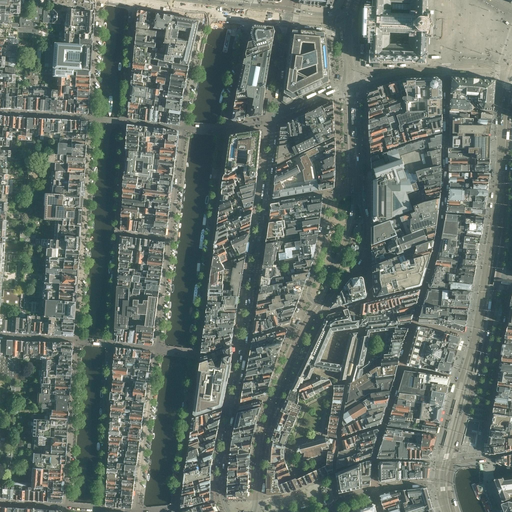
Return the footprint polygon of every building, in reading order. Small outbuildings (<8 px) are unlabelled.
[(415,66),(425,66),(427,66),(427,53),(426,53),(427,37),(432,37),(433,12),(428,12),(428,0),(372,0),(372,11),(367,10),(366,37),(371,37),(371,52),(370,51),(369,64),(382,64),(382,63),(387,63),(409,64),(409,63),(415,64),(415,66)] [(93,7),(94,3),(93,2),(93,3),(89,2),(84,1),(83,1),(82,8),(84,8),(84,10),(93,11),(93,10),(93,9),(94,9),(93,9),(93,8),(94,8),(94,7),(93,7)] [(5,13),(5,11),(4,11),(4,9),(9,9),(9,12),(7,12),(7,13),(16,14),(21,14),(21,12),(21,11),(19,11),(19,8),(21,8),(22,6),(20,6),(0,5),(0,12),(2,13),(5,13)] [(38,29),(39,15),(40,7),(33,7),(33,14),(21,14),(16,14),(16,21),(11,21),(11,20),(7,19),(7,14),(0,13),(0,24),(10,25),(10,27),(13,27),(17,28),(17,27),(38,29)] [(51,23),(52,10),(44,9),(43,15),(43,23),(51,23)] [(92,28),(92,27),(93,11),(84,10),(66,9),(65,26),(64,44),(73,44),(73,38),(91,40),(92,34),(92,31),(92,30),(92,29),(92,28)] [(64,20),(64,14),(60,14),(61,10),(52,10),(51,23),(60,24),(60,20),(64,20)] [(146,24),(148,12),(139,11),(138,22),(146,24)] [(172,31),(174,17),(156,14),(155,25),(154,28),(167,30),(172,31)] [(194,45),(194,43),(195,43),(200,21),(175,17),(174,17),(172,31),(167,30),(167,34),(153,31),(137,28),(137,34),(156,38),(156,42),(162,43),(161,45),(159,45),(159,47),(159,49),(161,49),(160,51),(152,50),(151,51),(151,53),(153,54),(152,59),(154,60),(160,61),(159,65),(157,65),(157,66),(161,67),(168,68),(169,65),(173,66),(173,69),(188,72),(189,68),(190,68),(190,66),(189,66),(194,46),(194,45)] [(150,24),(146,24),(138,22),(137,28),(153,31),(154,28),(155,25),(150,24)] [(272,51),(275,31),(275,29),(274,29),(273,27),(255,25),(253,27),(245,59),(272,51)] [(17,36),(17,31),(20,32),(32,33),(32,40),(38,41),(38,29),(17,27),(17,28),(13,27),(13,30),(10,29),(6,29),(0,28),(0,38),(18,40),(19,40),(19,36),(17,36)] [(329,75),(326,39),(326,38),(325,38),(325,33),(317,32),(315,32),(303,31),(302,31),(293,30),(292,37),(292,38),(289,56),(289,59),(285,86),(285,87),(286,87),(285,93),(285,94),(284,96),(283,97),(283,101),(287,104),(290,102),(292,100),(293,98),(294,99),(300,96),(300,97),(301,96),(323,86),(323,85),(324,85),(323,84),(329,82),(329,77),(329,75)] [(155,43),(156,42),(156,38),(137,34),(136,40),(155,43)] [(17,45),(18,40),(0,38),(0,45),(18,46),(18,45),(17,45)] [(90,62),(90,54),(91,54),(91,52),(90,52),(90,50),(91,50),(91,49),(90,49),(90,47),(91,47),(91,46),(91,45),(91,40),(73,38),(73,44),(64,44),(41,42),(41,46),(37,46),(37,47),(37,55),(36,59),(43,59),(43,64),(42,64),(41,76),(58,77),(66,78),(66,75),(73,76),(73,75),(75,75),(75,76),(89,77),(89,71),(89,70),(90,69),(89,69),(89,67),(90,67),(90,66),(89,66),(89,65),(89,64),(90,64),(90,63),(90,62)] [(156,43),(155,43),(136,40),(136,45),(155,48),(156,43)] [(37,47),(18,46),(0,45),(0,56),(0,57),(1,53),(3,53),(3,57),(4,57),(16,58),(16,54),(37,55),(37,47)] [(152,59),(153,54),(151,53),(147,53),(148,48),(136,46),(135,51),(134,51),(134,54),(135,54),(134,62),(146,64),(150,65),(153,65),(154,60),(152,59)] [(266,84),(267,77),(269,65),(270,60),(272,51),(245,59),(238,88),(238,89),(237,94),(236,99),(247,98),(247,99),(247,105),(247,112),(247,115),(247,117),(247,118),(249,117),(251,117),(262,116),(262,115),(263,109),(264,99),(266,88),(266,85),(266,84)] [(15,67),(15,60),(9,59),(9,61),(4,60),(4,57),(3,57),(0,57),(0,56),(0,67),(2,68),(3,68),(3,65),(8,65),(8,67),(15,67)] [(145,67),(146,64),(134,62),(134,68),(142,70),(152,71),(153,66),(153,65),(150,65),(150,68),(145,67)] [(188,72),(173,69),(169,68),(168,72),(160,70),(161,67),(157,66),(153,66),(152,71),(160,73),(167,74),(187,77),(188,77),(188,76),(187,75),(188,72)] [(1,72),(2,68),(0,67),(0,74),(15,75),(15,74),(14,74),(15,70),(16,70),(16,69),(5,68),(5,72),(1,72)] [(146,76),(147,71),(142,70),(134,68),(134,69),(133,74),(145,76),(146,76)] [(187,77),(167,74),(160,73),(152,71),(152,72),(151,76),(172,80),(186,82),(186,79),(188,79),(188,78),(188,77),(187,77)] [(0,77),(4,78),(4,83),(6,83),(12,83),(14,83),(15,75),(0,74),(0,77)] [(143,81),(143,78),(147,78),(147,82),(151,82),(152,77),(151,77),(146,76),(145,76),(133,74),(132,74),(132,76),(133,76),(132,80),(143,82),(143,81)] [(63,86),(68,87),(73,87),(77,87),(88,88),(88,85),(89,77),(75,76),(73,76),(66,75),(66,78),(58,77),(57,84),(55,84),(55,86),(57,86),(58,86),(63,86)] [(151,77),(152,77),(151,82),(151,83),(184,88),(185,84),(186,85),(187,83),(186,82),(172,80),(151,76),(151,77)] [(494,95),(494,93),(494,92),(495,92),(494,92),(495,89),(495,88),(495,85),(495,86),(495,85),(495,83),(495,82),(495,81),(494,81),(493,80),(493,81),(491,81),(490,81),(490,80),(489,80),(487,80),(486,80),(483,80),(480,80),(480,79),(479,79),(477,79),(471,78),(471,79),(469,79),(469,78),(468,78),(467,78),(467,79),(465,79),(465,78),(464,78),(461,78),(458,78),(457,78),(455,78),(455,77),(454,77),(454,78),(452,78),(452,79),(451,94),(468,95),(471,96),(471,99),(472,100),(472,101),(472,102),(473,103),(474,104),(475,105),(475,106),(476,107),(477,107),(478,108),(479,108),(480,109),(481,109),(487,111),(493,111),(494,107),(493,107),(493,105),(494,105),(494,104),(494,103),(494,101),(494,99),(494,96),(494,95)] [(183,94),(184,88),(151,83),(151,82),(147,82),(147,78),(143,78),(143,81),(143,82),(145,83),(144,87),(154,89),(165,91),(165,87),(170,88),(169,92),(183,94)] [(415,121),(442,115),(442,114),(442,105),(442,100),(442,99),(432,100),(431,87),(430,87),(418,88),(418,79),(418,78),(411,79),(410,79),(406,79),(405,79),(405,80),(402,80),(407,96),(407,98),(404,98),(403,98),(403,101),(404,102),(404,104),(405,104),(406,113),(405,113),(395,116),(399,127),(398,127),(400,133),(403,132),(404,131),(408,141),(412,140),(409,132),(406,124),(415,121)] [(430,87),(430,78),(427,79),(427,78),(422,79),(419,79),(418,79),(418,88),(430,87)] [(441,91),(441,89),(441,88),(442,87),(442,86),(441,86),(441,82),(441,81),(440,81),(438,78),(437,78),(436,78),(432,78),(431,78),(430,78),(430,87),(431,87),(432,100),(442,99),(442,98),(442,92),(441,92),(441,91)] [(407,96),(402,80),(397,82),(402,98),(407,96)] [(402,98),(397,82),(394,83),(393,83),(396,92),(395,93),(397,99),(402,98)] [(396,92),(393,83),(388,85),(391,94),(390,94),(391,98),(392,101),(397,99),(395,93),(396,92)] [(38,111),(40,90),(40,85),(37,84),(34,84),(29,84),(28,84),(28,86),(27,110),(32,110),(38,111)] [(153,95),(154,89),(144,87),(132,85),(131,96),(152,100),(153,95)] [(391,94),(388,85),(383,87),(386,96),(385,96),(387,103),(392,101),(391,98),(389,98),(388,95),(390,94),(391,94)] [(386,96),(383,87),(378,88),(379,93),(368,97),(368,102),(369,102),(377,100),(379,99),(381,98),(383,104),(387,103),(385,96),(386,96)] [(379,93),(378,88),(374,90),(369,91),(368,91),(368,92),(368,97),(379,93)] [(183,100),(183,94),(169,92),(165,91),(154,89),(153,95),(183,100)] [(56,97),(57,93),(57,91),(46,90),(46,94),(50,94),(49,111),(56,112),(56,102),(56,97)] [(182,105),(183,100),(153,95),(152,100),(153,100),(156,101),(161,102),(165,102),(182,105)] [(153,100),(152,100),(131,96),(130,102),(141,104),(144,105),(146,105),(148,105),(150,106),(152,106),(153,100)] [(383,104),(381,98),(379,99),(380,100),(377,101),(377,100),(369,102),(369,108),(383,104)] [(247,105),(247,99),(236,100),(235,106),(239,106),(239,108),(245,108),(245,105),(247,105)] [(398,127),(394,117),(395,116),(405,113),(401,99),(388,103),(389,106),(390,107),(388,108),(390,114),(369,120),(370,125),(370,131),(370,137),(397,127),(398,127)] [(469,100),(450,99),(450,109),(471,111),(474,110),(469,100)] [(181,107),(182,106),(182,105),(165,102),(164,106),(160,105),(161,102),(156,101),(155,106),(159,107),(159,111),(164,112),(164,108),(168,108),(170,109),(181,111),(181,110),(181,109),(181,108),(181,107),(182,107),(181,107)] [(333,108),(333,106),(333,104),(333,103),(333,102),(331,102),(329,103),(328,103),(328,104),(327,104),(323,106),(325,112),(333,108)] [(381,110),(380,107),(385,106),(386,109),(388,108),(390,107),(388,103),(369,109),(369,114),(381,110)] [(75,113),(76,106),(74,106),(74,104),(67,104),(67,113),(75,113)] [(87,109),(78,108),(79,105),(76,104),(76,106),(75,113),(79,113),(80,113),(80,114),(83,114),(86,114),(87,114),(87,113),(87,110),(87,109)] [(322,124),(318,115),(325,112),(323,106),(322,106),(318,108),(317,109),(313,111),(309,113),(308,113),(306,114),(309,131),(309,133),(323,126),(322,124)] [(140,115),(141,109),(135,108),(134,114),(129,113),(129,119),(133,119),(136,119),(137,114),(140,115)] [(334,118),(334,115),(334,113),(333,108),(325,112),(318,115),(322,124),(334,118)] [(369,120),(390,114),(388,108),(386,109),(381,110),(369,114),(369,120)] [(245,119),(245,115),(245,111),(234,111),(232,119),(234,121),(245,119)] [(493,116),(492,115),(490,114),(489,114),(481,112),(478,112),(474,111),(471,112),(471,115),(476,115),(475,117),(475,119),(476,119),(480,119),(492,119),(493,116)] [(309,131),(306,114),(301,117),(304,132),(309,131)] [(416,127),(442,121),(442,115),(415,121),(406,124),(409,132),(412,131),(412,129),(414,128),(414,129),(416,129),(416,127)] [(5,126),(6,117),(2,117),(1,128),(3,129),(3,131),(9,132),(9,129),(5,129),(6,126),(5,126)] [(304,132),(301,117),(295,120),(298,134),(304,132)] [(31,139),(31,135),(31,129),(32,119),(21,118),(20,128),(20,131),(20,135),(17,135),(17,137),(17,142),(19,142),(19,140),(25,140),(25,148),(16,147),(16,151),(30,152),(30,153),(36,153),(37,140),(31,139)] [(315,146),(335,136),(334,121),(334,118),(322,124),(323,126),(309,133),(309,131),(304,132),(298,134),(298,135),(294,136),(294,138),(293,138),(295,146),(292,148),(296,155),(300,153),(304,151),(305,151),(309,149),(314,147),(314,146),(315,146)] [(489,151),(489,148),(490,148),(490,144),(490,141),(490,140),(490,137),(490,136),(482,136),(482,135),(482,134),(490,134),(491,129),(491,127),(491,126),(473,125),(473,126),(470,126),(470,123),(470,122),(469,122),(468,122),(467,122),(467,123),(467,126),(465,126),(465,118),(450,118),(449,133),(455,133),(465,134),(465,132),(473,132),(473,135),(473,145),(465,144),(465,143),(449,143),(449,148),(468,148),(468,147),(465,147),(469,147),(469,146),(472,146),(472,147),(474,147),(474,159),(475,159),(489,159),(489,158),(489,155),(490,155),(489,155),(489,152),(490,152),(490,151),(489,151)] [(49,131),(49,120),(44,119),(43,131),(42,139),(40,139),(40,142),(42,142),(42,141),(48,141),(48,138),(48,131),(49,131)] [(65,138),(66,121),(61,120),(54,120),(53,133),(53,139),(53,140),(54,143),(57,143),(60,143),(60,137),(65,138)] [(442,132),(442,127),(442,126),(442,121),(416,127),(416,129),(419,138),(429,136),(429,135),(433,135),(433,134),(437,134),(438,134),(442,133),(442,132)] [(371,143),(390,136),(392,141),(394,147),(395,146),(397,145),(398,145),(403,143),(397,127),(370,137),(371,143)] [(407,142),(404,134),(403,134),(403,132),(400,133),(398,127),(397,127),(403,143),(407,142)] [(419,138),(416,129),(414,129),(414,128),(412,129),(412,131),(409,132),(412,140),(419,138)] [(15,135),(15,132),(12,131),(12,129),(9,129),(9,132),(8,138),(11,138),(15,139),(15,136),(17,137),(17,135),(15,135)] [(162,134),(162,129),(155,129),(154,133),(148,133),(147,133),(147,137),(156,137),(157,133),(162,134)] [(258,170),(260,150),(259,150),(259,149),(259,146),(260,146),(260,145),(261,133),(261,131),(260,131),(260,130),(232,134),(231,135),(230,136),(225,175),(231,175),(231,173),(242,169),(242,166),(246,167),(246,172),(246,175),(247,180),(257,177),(257,172),(257,169),(258,170)] [(177,144),(178,136),(171,135),(166,134),(162,134),(157,133),(156,137),(147,137),(147,143),(159,144),(163,145),(164,142),(177,144)] [(399,156),(420,149),(420,150),(423,149),(424,148),(427,148),(441,144),(441,140),(442,140),(441,140),(442,135),(438,136),(430,137),(423,139),(422,139),(406,145),(405,145),(397,148),(384,153),(382,154),(383,159),(385,164),(401,159),(399,156)] [(386,144),(392,141),(390,136),(371,143),(371,149),(377,147),(381,145),(386,144)] [(8,150),(8,141),(11,140),(11,138),(8,138),(0,137),(0,146),(2,146),(2,150),(8,150)] [(296,155),(292,148),(295,146),(293,138),(289,139),(280,141),(280,142),(280,146),(279,146),(277,162),(278,162),(279,163),(279,164),(296,155)] [(320,152),(335,144),(335,138),(323,144),(322,144),(317,147),(320,152)] [(84,156),(84,148),(85,145),(60,143),(57,143),(57,154),(84,156)] [(154,159),(160,160),(175,162),(176,152),(176,150),(161,148),(161,147),(160,147),(160,146),(159,146),(159,144),(147,143),(147,148),(146,153),(148,153),(148,158),(151,159),(154,159)] [(424,153),(441,148),(441,144),(427,148),(428,150),(425,150),(424,148),(423,149),(424,153)] [(11,157),(11,151),(8,150),(2,150),(2,146),(0,146),(0,156),(6,157),(11,157)] [(323,156),(327,154),(335,150),(335,146),(322,152),(323,156)] [(319,180),(318,175),(318,172),(322,170),(320,166),(323,165),(321,161),(319,162),(318,154),(317,153),(320,152),(317,147),(294,158),(290,160),(293,166),(296,165),(298,174),(275,185),(274,192),(279,191),(280,197),(287,196),(317,191),(320,190),(318,185),(317,180),(319,180)] [(441,165),(441,153),(441,149),(441,148),(424,153),(423,149),(420,150),(400,156),(404,169),(407,168),(408,169),(410,175),(426,169),(441,165)] [(154,165),(150,165),(151,159),(148,158),(148,153),(146,153),(127,150),(127,156),(126,156),(126,162),(125,171),(125,174),(140,176),(150,178),(150,177),(156,178),(157,178),(157,179),(161,179),(161,178),(173,180),(174,175),(175,175),(175,172),(174,172),(174,168),(160,166),(159,166),(154,165)] [(321,161),(336,155),(335,150),(327,154),(327,156),(323,158),(323,156),(322,152),(318,154),(319,162),(321,161)] [(83,165),(84,158),(84,156),(57,154),(47,154),(46,162),(52,163),(83,165)] [(382,154),(371,157),(372,163),(383,159),(382,154)] [(335,166),(336,155),(321,161),(323,165),(320,166),(322,170),(335,166)] [(383,159),(372,163),(372,169),(385,164),(383,159)] [(472,171),(472,165),(475,165),(475,159),(474,159),(472,159),(449,159),(449,165),(449,171),(472,171)] [(276,176),(293,166),(290,160),(277,167),(276,176)] [(54,164),(54,171),(84,173),(84,170),(83,170),(83,165),(52,163),(52,164),(54,164)] [(275,185),(298,174),(296,165),(293,166),(276,176),(275,185)] [(413,211),(408,195),(419,190),(416,182),(420,181),(418,177),(428,174),(441,171),(441,165),(426,169),(410,175),(408,169),(392,174),(390,170),(381,173),(372,176),(372,181),(372,184),(372,186),(372,190),(372,191),(372,195),(372,196),(372,200),(372,201),(372,206),(372,207),(372,211),(372,212),(372,213),(372,222),(373,222),(373,223),(374,223),(374,224),(375,224),(413,211)] [(335,166),(322,170),(318,172),(318,175),(321,174),(321,175),(335,171),(335,166)] [(246,175),(246,172),(245,167),(242,169),(231,173),(231,175),(225,175),(224,181),(224,182),(229,182),(243,176),(246,175)] [(28,178),(48,180),(82,182),(83,176),(84,176),(84,174),(84,173),(54,171),(32,170),(29,170),(29,171),(28,176),(28,178)] [(335,176),(335,172),(335,171),(321,175),(321,174),(318,175),(319,180),(335,176)] [(420,182),(441,176),(441,171),(428,174),(418,177),(420,181),(420,182)] [(449,173),(449,183),(468,184),(468,179),(468,173),(449,173)] [(150,184),(150,178),(140,176),(125,174),(124,174),(124,177),(125,177),(124,181),(125,181),(137,182),(142,183),(147,183),(150,184)] [(235,187),(238,186),(237,182),(239,181),(240,184),(244,183),(243,181),(244,181),(243,176),(229,182),(224,182),(223,181),(222,184),(224,184),(223,188),(223,189),(222,188),(221,191),(223,191),(222,195),(230,196),(231,195),(234,194),(235,193),(234,190),(236,189),(235,187)] [(335,176),(319,180),(317,180),(318,185),(335,182),(335,176)] [(420,187),(424,186),(441,181),(441,176),(420,182),(419,182),(420,187)] [(173,184),(173,182),(173,180),(161,178),(161,179),(160,183),(156,182),(156,178),(150,177),(150,178),(150,184),(172,186),(173,186),(174,184),(173,184)] [(254,201),(255,189),(256,182),(257,177),(247,180),(244,181),(243,181),(244,183),(240,184),(241,185),(241,187),(240,188),(241,191),(237,193),(239,197),(221,205),(220,210),(243,201),(244,205),(254,201)] [(488,190),(488,184),(488,179),(473,179),(468,179),(468,184),(470,184),(472,184),(472,187),(469,186),(469,189),(488,190)] [(82,188),(82,182),(48,180),(48,185),(51,186),(82,188)] [(147,189),(147,183),(142,183),(141,186),(137,186),(137,182),(125,181),(124,187),(136,188),(135,193),(139,194),(141,194),(141,192),(141,189),(147,189)] [(334,188),(335,182),(318,185),(320,190),(334,188)] [(172,186),(150,184),(147,183),(147,189),(172,192),(172,186)] [(485,194),(485,191),(487,191),(488,190),(469,189),(469,186),(470,184),(468,184),(449,183),(449,184),(449,188),(449,191),(448,194),(448,195),(448,196),(448,200),(448,201),(468,202),(468,201),(469,195),(487,196),(487,194),(485,194)] [(0,193),(1,194),(2,194),(7,194),(10,194),(10,192),(8,192),(8,187),(10,188),(10,186),(9,186),(0,185),(0,193)] [(440,193),(440,191),(441,185),(425,189),(421,190),(421,191),(410,195),(411,199),(421,197),(424,196),(440,193)] [(82,188),(51,186),(51,194),(81,196),(82,196),(83,193),(81,193),(82,188)] [(172,192),(147,189),(141,189),(141,192),(143,192),(143,191),(144,191),(144,195),(142,195),(142,201),(146,201),(147,202),(147,207),(152,207),(153,202),(156,202),(170,204),(172,192)] [(80,207),(81,204),(82,204),(82,202),(81,202),(81,196),(51,194),(44,193),(42,219),(55,220),(61,221),(61,225),(79,226),(80,221),(79,221),(80,213),(80,212),(81,207),(80,207)] [(221,205),(239,197),(237,193),(235,193),(234,194),(234,196),(232,197),(231,195),(230,196),(222,195),(221,205)] [(423,202),(440,198),(440,193),(424,196),(425,198),(421,199),(421,197),(411,199),(413,205),(423,202)] [(322,200),(322,198),(323,195),(322,195),(319,196),(319,195),(316,195),(316,196),(311,197),(307,198),(309,205),(322,203),(323,203),(323,200),(322,200)] [(320,214),(321,213),(321,209),(297,212),(296,207),(309,205),(307,198),(295,200),(283,202),(280,203),(272,204),(271,211),(270,217),(269,223),(269,228),(279,226),(284,225),(288,224),(288,229),(294,228),(294,225),(302,223),(302,225),(300,226),(300,227),(304,227),(319,224),(319,221),(320,221),(320,219),(295,223),(295,218),(320,214)] [(419,215),(439,210),(439,209),(439,204),(440,198),(423,202),(413,205),(415,212),(417,211),(417,212),(399,218),(401,222),(404,221),(404,220),(419,215)] [(233,210),(232,207),(236,205),(237,208),(239,207),(244,205),(243,201),(220,210),(219,215),(233,210)] [(252,210),(253,205),(254,201),(244,205),(239,207),(239,211),(240,216),(252,210)] [(485,208),(468,207),(468,202),(448,201),(447,206),(446,212),(449,212),(465,213),(470,214),(485,215),(485,208)] [(6,209),(7,204),(8,204),(8,203),(7,203),(0,202),(0,210),(8,211),(8,209),(6,209)] [(321,209),(321,206),(322,203),(309,205),(296,207),(297,212),(321,209)] [(144,214),(145,208),(139,207),(123,206),(122,212),(136,214),(138,214),(138,213),(144,214)] [(218,220),(236,213),(234,209),(233,210),(219,215),(219,220),(218,220)] [(0,219),(5,220),(6,214),(8,214),(9,211),(8,211),(0,210),(0,219)] [(251,217),(252,210),(240,216),(241,221),(251,217)] [(436,225),(439,210),(419,215),(404,220),(404,221),(401,222),(403,227),(400,228),(400,229),(403,237),(422,229),(423,229),(436,225)] [(218,225),(240,216),(239,211),(236,213),(218,220),(218,225)] [(320,219),(320,218),(320,214),(295,218),(295,223),(320,219)] [(465,223),(466,216),(446,214),(445,221),(465,223)] [(168,223),(156,221),(153,221),(154,221),(151,220),(151,215),(150,215),(150,221),(150,224),(144,223),(144,226),(148,226),(156,227),(156,228),(167,229),(168,223)] [(217,232),(241,221),(240,216),(218,225),(217,232)] [(483,222),(484,217),(466,216),(465,223),(466,223),(483,224),(483,223),(483,222)] [(238,231),(239,231),(250,225),(251,222),(251,217),(241,221),(217,232),(216,241),(224,238),(237,232),(238,231)] [(396,236),(395,231),(400,229),(400,228),(403,227),(401,222),(399,218),(376,226),(373,227),(372,227),(372,245),(384,240),(386,240),(396,236)] [(8,222),(8,220),(5,220),(0,219),(0,229),(5,230),(7,230),(8,228),(5,228),(6,222),(8,222)] [(80,232),(80,230),(80,229),(79,229),(79,226),(61,225),(61,221),(55,220),(54,228),(53,228),(53,232),(54,232),(54,240),(60,240),(60,236),(79,237),(79,232),(80,232)] [(466,223),(465,223),(445,221),(444,227),(443,233),(443,234),(461,236),(464,236),(465,233),(465,229),(466,223)] [(481,230),(482,225),(483,225),(483,224),(466,223),(465,229),(482,231),(482,230),(481,230)] [(286,235),(318,230),(318,229),(318,228),(319,228),(319,224),(304,227),(304,230),(300,231),(300,227),(294,228),(288,229),(268,232),(267,238),(280,236),(280,240),(285,239),(286,235)] [(288,229),(288,224),(284,225),(285,228),(280,228),(279,226),(269,228),(269,227),(268,232),(288,229)] [(238,235),(250,229),(250,225),(239,231),(240,232),(239,233),(238,231),(237,232),(238,235)] [(166,235),(167,229),(156,228),(156,227),(148,226),(147,232),(151,233),(166,235)] [(239,238),(249,233),(250,229),(238,235),(239,238)] [(403,250),(434,240),(434,239),(434,236),(435,236),(425,238),(424,233),(423,233),(422,229),(403,237),(400,229),(395,231),(396,236),(386,240),(388,245),(386,249),(387,252),(389,253),(391,258),(404,253),(403,250)] [(280,269),(279,264),(275,263),(276,253),(280,254),(285,253),(285,249),(316,244),(318,234),(318,230),(286,235),(285,239),(280,240),(280,243),(278,243),(266,243),(266,250),(263,269),(272,269),(271,279),(272,279),(289,276),(288,272),(291,272),(291,270),(295,269),(294,265),(286,267),(286,268),(280,269)] [(435,235),(436,230),(424,233),(425,238),(435,236),(435,235)] [(239,238),(238,235),(237,232),(224,238),(216,241),(215,248),(223,246),(231,242),(239,238)] [(248,242),(248,239),(249,236),(249,233),(239,238),(231,242),(232,246),(234,250),(248,242)] [(481,238),(480,238),(480,235),(481,235),(465,233),(464,236),(461,236),(460,241),(480,243),(479,243),(480,238),(481,238)] [(78,250),(78,242),(79,237),(60,236),(60,240),(54,240),(24,238),(24,244),(24,247),(46,248),(78,250)] [(129,245),(129,237),(121,236),(121,244),(129,245)] [(138,244),(134,244),(135,238),(134,238),(133,238),(130,238),(129,237),(129,245),(129,250),(137,251),(138,244)] [(478,253),(478,250),(452,247),(453,240),(442,239),(442,240),(439,252),(459,254),(464,255),(464,254),(477,255),(478,255),(478,254),(477,254),(477,253),(478,253)] [(164,254),(165,244),(163,244),(163,242),(153,240),(148,240),(147,246),(143,245),(142,252),(146,252),(146,249),(150,249),(150,253),(164,254)] [(385,249),(384,245),(386,244),(384,240),(372,245),(372,253),(384,249),(385,249)] [(409,261),(407,256),(432,248),(433,248),(432,248),(434,240),(434,241),(434,240),(403,250),(404,253),(391,258),(373,266),(373,273),(409,261)] [(478,250),(479,249),(478,249),(478,248),(479,245),(479,244),(480,243),(460,241),(453,240),(452,247),(478,250)] [(0,296),(2,272),(4,243),(0,242),(0,331),(1,331),(2,314),(0,313),(0,299),(3,300),(3,306),(20,307),(20,298),(21,290),(17,290),(4,289),(3,296),(0,296)] [(223,251),(232,246),(231,242),(223,246),(215,248),(214,252),(223,251)] [(247,251),(248,242),(234,250),(232,250),(235,256),(247,251)] [(285,249),(285,253),(285,254),(279,255),(280,260),(299,257),(299,262),(313,259),(314,256),(313,256),(314,254),(315,247),(316,244),(285,249)] [(222,263),(228,260),(235,256),(232,250),(234,250),(232,246),(223,251),(214,252),(214,256),(213,263),(211,275),(216,272),(217,273),(224,270),(223,264),(222,263)] [(60,258),(60,253),(65,253),(65,258),(77,259),(78,253),(79,253),(79,250),(78,250),(46,248),(46,257),(60,258)] [(409,261),(431,253),(432,248),(407,256),(409,261)] [(130,256),(130,252),(134,253),(133,257),(136,257),(137,251),(129,250),(121,249),(120,255),(130,256)] [(384,249),(372,253),(373,266),(391,258),(389,253),(386,254),(384,249)] [(165,256),(165,255),(164,254),(150,253),(146,252),(142,252),(137,251),(136,257),(144,258),(145,254),(149,255),(149,259),(163,260),(164,256),(165,256)] [(241,282),(242,274),(243,274),(245,259),(246,253),(238,257),(223,264),(224,270),(223,284),(224,284),(223,290),(233,291),(233,295),(239,296),(241,282)] [(422,284),(431,254),(431,253),(409,261),(373,273),(373,274),(373,278),(373,279),(373,280),(374,283),(374,284),(373,284),(373,285),(373,286),(373,288),(373,290),(373,291),(373,292),(373,293),(374,297),(375,297),(377,297),(378,296),(383,295),(384,295),(388,294),(389,294),(389,293),(394,292),(395,292),(399,291),(401,291),(405,290),(406,290),(406,289),(411,288),(412,288),(416,287),(419,286),(422,284)] [(133,257),(130,256),(120,255),(120,261),(127,262),(129,262),(135,263),(136,257),(133,257)] [(162,266),(163,261),(163,260),(149,259),(148,262),(145,261),(143,261),(144,258),(136,257),(135,263),(162,266)] [(311,266),(311,264),(312,262),(313,261),(312,261),(313,260),(313,259),(299,262),(294,263),(294,265),(295,269),(311,266)] [(144,273),(148,274),(148,277),(161,279),(162,270),(162,266),(135,263),(129,262),(129,263),(128,268),(137,269),(137,275),(141,275),(141,276),(143,277),(144,273)] [(474,276),(476,265),(458,263),(458,268),(451,267),(450,274),(474,276)] [(309,272),(309,270),(311,266),(295,269),(291,270),(291,272),(288,272),(289,276),(309,272)] [(446,274),(448,274),(450,274),(451,267),(435,266),(429,285),(430,287),(435,288),(435,287),(437,288),(439,288),(440,288),(442,288),(443,288),(444,288),(446,288),(447,288),(448,285),(446,284),(447,281),(446,281),(446,274)] [(58,275),(58,271),(61,271),(61,272),(63,272),(63,275),(76,276),(76,270),(45,268),(45,274),(58,275)] [(271,279),(272,269),(263,269),(260,286),(273,284),(272,279),(271,279)] [(223,284),(224,270),(217,273),(216,272),(211,275),(210,275),(209,277),(211,277),(210,283),(223,284)] [(302,290),(302,289),(303,287),(304,285),(283,289),(282,283),(306,279),(307,276),(307,275),(308,275),(309,272),(289,276),(272,279),(273,284),(260,286),(260,293),(272,291),(273,296),(302,291),(302,290)] [(133,281),(133,276),(128,275),(128,274),(119,273),(119,274),(119,280),(133,281)] [(55,283),(58,283),(76,284),(77,284),(77,282),(76,282),(76,276),(63,275),(58,275),(45,274),(40,274),(40,275),(42,275),(42,277),(45,277),(44,280),(41,280),(41,282),(44,282),(55,283)] [(473,281),(473,279),(473,278),(473,277),(474,277),(474,276),(450,274),(448,274),(447,281),(473,283),(473,282),(472,282),(473,281)] [(135,282),(135,287),(159,291),(159,290),(160,285),(160,282),(161,280),(162,280),(162,279),(161,279),(148,277),(143,277),(141,276),(141,275),(137,275),(134,275),(133,276),(133,281),(135,282)] [(366,290),(365,289),(365,288),(365,286),(365,285),(364,284),(365,284),(364,282),(364,280),(364,279),(364,278),(363,278),(363,277),(362,277),(361,277),(359,277),(358,277),(357,277),(357,278),(355,278),(354,278),(353,278),(351,278),(351,279),(347,284),(349,290),(350,292),(353,302),(356,301),(356,300),(358,300),(359,300),(361,299),(363,298),(363,299),(364,298),(365,298),(366,297),(366,296),(367,296),(367,295),(366,294),(366,292),(366,290)] [(304,284),(304,283),(305,283),(305,282),(305,281),(306,280),(305,280),(306,279),(282,283),(283,289),(304,285),(304,284)] [(471,290),(473,283),(447,281),(446,284),(448,285),(447,288),(471,290)] [(75,293),(76,285),(76,284),(58,283),(58,284),(59,284),(59,286),(53,285),(53,284),(54,284),(55,283),(44,282),(44,291),(53,292),(54,287),(58,287),(58,292),(75,293)] [(353,302),(350,292),(348,293),(347,291),(349,290),(347,284),(344,287),(344,288),(345,292),(346,291),(347,293),(345,294),(348,303),(353,302)] [(155,327),(158,298),(158,297),(145,295),(144,299),(139,298),(140,294),(133,293),(131,293),(131,292),(130,292),(130,287),(119,286),(118,286),(116,328),(125,329),(128,329),(128,318),(133,318),(133,319),(142,320),(141,325),(155,327)] [(160,292),(160,291),(159,291),(135,287),(135,288),(134,288),(133,293),(140,294),(140,293),(145,294),(145,295),(158,297),(159,292),(160,292)] [(345,294),(345,292),(344,288),(343,288),(343,289),(342,291),(340,294),(343,305),(348,303),(345,294)] [(448,298),(448,290),(431,289),(427,289),(424,301),(423,305),(438,306),(442,306),(450,307),(451,299),(448,298)] [(468,296),(470,292),(471,292),(448,290),(448,298),(451,299),(470,300),(470,297),(468,296)] [(75,299),(75,293),(58,292),(58,297),(54,297),(54,292),(53,292),(44,291),(42,291),(42,293),(44,293),(43,298),(42,297),(41,299),(44,300),(74,302),(76,302),(76,299),(75,299)] [(273,299),(273,296),(272,291),(260,293),(258,302),(273,299)] [(299,298),(299,297),(300,296),(301,293),(301,292),(302,291),(273,296),(273,299),(273,304),(299,298)] [(416,304),(418,296),(418,295),(411,297),(410,292),(399,295),(401,303),(399,303),(399,309),(416,304)] [(397,309),(396,304),(399,303),(401,303),(399,295),(396,296),(395,296),(394,296),(393,296),(392,297),(391,297),(390,297),(389,298),(388,298),(387,298),(386,298),(385,298),(385,299),(381,300),(379,300),(378,301),(378,300),(378,301),(381,315),(392,312),(391,309),(393,308),(393,307),(394,307),(395,310),(397,309)] [(238,297),(233,296),(223,296),(222,302),(221,308),(224,309),(237,308),(238,297)] [(270,311),(277,309),(283,307),(297,304),(298,300),(299,298),(273,304),(270,304),(270,311)] [(273,304),(273,299),(258,302),(258,307),(270,304),(273,304)] [(339,306),(337,299),(336,301),(335,302),(334,302),(334,303),(333,304),(332,304),(330,307),(331,309),(339,306)] [(468,304),(468,303),(469,303),(470,300),(451,299),(450,307),(469,308),(469,305),(468,304)] [(74,309),(74,307),(74,306),(74,303),(74,302),(44,300),(42,301),(42,306),(44,308),(43,315),(42,317),(48,317),(54,317),(73,319),(73,318),(73,317),(73,315),(74,315),(74,313),(74,311),(74,309)] [(234,322),(236,313),(224,313),(224,309),(221,308),(222,302),(208,302),(207,306),(207,314),(206,318),(205,324),(218,325),(218,324),(234,322)] [(371,312),(371,302),(367,303),(363,304),(361,305),(361,306),(361,309),(360,312),(361,312),(360,313),(360,315),(365,315),(365,313),(371,312)] [(270,311),(270,304),(258,307),(256,315),(268,311),(270,311)] [(273,316),(277,315),(279,314),(282,313),(295,310),(297,304),(283,307),(284,310),(278,311),(277,309),(270,311),(270,317),(273,316)] [(414,309),(415,305),(416,304),(399,309),(400,313),(414,309)] [(468,315),(449,312),(450,308),(441,308),(438,308),(438,306),(423,305),(420,317),(437,318),(443,319),(448,320),(448,317),(467,320),(467,316),(466,316),(466,315),(467,315),(468,315)] [(363,365),(365,354),(366,354),(366,353),(367,348),(367,346),(367,345),(370,332),(390,330),(391,329),(394,329),(397,327),(397,326),(397,325),(396,321),(394,322),(392,315),(392,312),(381,315),(377,315),(371,316),(367,317),(366,319),(365,319),(360,319),(359,321),(356,321),(355,321),(354,321),(353,321),(352,322),(348,309),(344,310),(344,311),(344,310),(346,317),(344,317),(342,311),(332,313),(329,314),(329,315),(328,315),(325,319),(324,319),(324,320),(321,327),(318,333),(316,333),(315,335),(316,336),(309,351),(302,365),(298,374),(297,376),(291,389),(296,391),(301,382),(302,383),(304,380),(305,380),(310,378),(315,367),(317,368),(320,368),(321,369),(333,371),(335,374),(340,372),(342,372),(340,380),(345,379),(346,379),(347,375),(349,375),(351,376),(349,383),(362,375),(363,369),(379,359),(399,357),(401,349),(403,341),(383,343),(380,354),(369,361),(363,365)] [(411,319),(413,314),(414,309),(400,313),(398,313),(392,315),(394,322),(396,321),(397,325),(408,323),(410,323),(411,322),(410,322),(411,319),(412,319),(411,319)] [(292,316),(293,314),(295,310),(282,313),(283,316),(280,317),(279,314),(277,315),(278,320),(282,319),(292,316)] [(11,332),(11,319),(9,319),(9,314),(2,314),(1,331),(2,332),(2,331),(6,332),(7,332),(11,332)] [(18,332),(19,315),(9,314),(9,319),(11,319),(11,332),(10,332),(13,332),(17,332),(18,332)] [(274,327),(273,316),(270,317),(270,318),(265,319),(265,325),(264,325),(265,330),(269,328),(274,327)] [(291,320),(291,319),(291,318),(292,318),(291,318),(292,316),(282,319),(283,324),(289,322),(290,322),(291,320)] [(466,326),(448,320),(443,319),(437,318),(420,317),(419,321),(418,323),(420,323),(420,322),(423,323),(424,323),(427,323),(428,323),(431,323),(436,324),(442,325),(456,329),(465,332),(465,330),(465,328),(466,326)] [(466,324),(467,320),(448,317),(448,320),(466,326),(464,325),(465,324),(466,324)] [(233,332),(234,325),(234,322),(218,324),(218,325),(218,327),(218,329),(219,329),(218,333),(218,334),(218,336),(233,334),(233,332)] [(154,333),(155,327),(141,325),(138,324),(137,331),(139,331),(143,331),(144,332),(154,333)] [(62,331),(59,331),(59,327),(53,326),(52,335),(53,335),(54,335),(57,335),(62,335),(62,331)] [(422,363),(427,345),(426,345),(426,344),(426,343),(427,343),(427,342),(427,343),(429,337),(428,337),(430,329),(419,326),(419,327),(417,328),(417,327),(417,328),(415,333),(411,346),(406,363),(408,366),(414,367),(420,368),(421,363),(422,363)] [(123,342),(125,329),(116,328),(116,335),(120,335),(119,342),(123,342)] [(285,335),(287,330),(286,329),(276,332),(276,338),(285,335)] [(443,351),(444,346),(445,343),(442,342),(442,340),(444,333),(438,331),(430,329),(428,337),(429,337),(427,343),(427,342),(427,343),(426,343),(426,344),(426,345),(427,345),(422,363),(421,363),(420,368),(427,369),(437,371),(441,357),(454,361),(455,359),(453,359),(453,356),(455,357),(456,356),(444,353),(443,352),(443,351)] [(265,341),(276,338),(276,332),(275,332),(263,336),(260,337),(255,339),(253,339),(252,345),(251,350),(256,348),(266,345),(265,341)] [(457,350),(461,338),(450,334),(444,333),(442,340),(445,341),(445,343),(444,346),(457,350)] [(283,341),(284,339),(285,335),(276,338),(265,341),(266,345),(282,340),(283,341)] [(17,351),(18,341),(12,340),(12,341),(11,356),(11,358),(16,358),(20,358),(20,351),(17,351)] [(279,354),(283,341),(282,340),(266,345),(256,348),(258,353),(250,355),(249,362),(279,354)] [(60,348),(60,347),(60,343),(52,342),(51,351),(55,351),(55,348),(60,348)] [(511,344),(504,344),(504,347),(503,347),(502,349),(503,349),(502,355),(511,355),(511,344)] [(225,356),(232,354),(232,347),(231,347),(231,346),(223,349),(215,353),(211,354),(213,362),(221,359),(225,357),(225,356)] [(457,353),(457,351),(457,350),(444,346),(443,351),(445,351),(444,353),(456,356),(456,354),(455,353),(455,352),(457,353)] [(136,357),(137,353),(137,350),(135,350),(134,350),(132,350),(132,349),(129,349),(127,349),(126,362),(135,363),(135,361),(136,359),(136,357)] [(70,361),(71,355),(60,355),(60,352),(55,351),(51,351),(51,356),(59,357),(58,360),(70,361)] [(224,399),(228,378),(231,363),(232,354),(225,356),(225,357),(221,359),(221,360),(222,363),(215,366),(213,362),(211,354),(207,356),(207,359),(201,362),(200,368),(198,381),(197,385),(197,386),(194,410),(193,414),(194,415),(196,416),(199,415),(199,414),(214,409),(217,408),(220,407),(221,407),(223,405),(223,404),(224,400),(224,399)] [(275,364),(276,361),(276,362),(278,357),(277,357),(278,355),(279,355),(279,354),(249,362),(247,371),(259,368),(260,369),(275,365),(276,364),(275,364)] [(7,358),(3,357),(0,357),(0,378),(11,379),(15,380),(15,375),(16,369),(16,358),(11,358),(7,358)] [(376,367),(398,365),(399,357),(379,359),(363,369),(362,375),(376,367)] [(453,366),(454,361),(441,357),(437,371),(442,372),(443,372),(448,373),(449,373),(451,372),(453,366)] [(50,364),(50,360),(45,360),(42,359),(42,370),(70,372),(70,366),(50,364)] [(149,371),(149,365),(150,365),(135,363),(126,362),(126,368),(128,368),(133,369),(149,371)] [(511,363),(502,363),(501,363),(501,364),(501,365),(500,366),(501,367),(500,368),(500,369),(500,371),(499,372),(511,373),(511,363)] [(273,371),(275,365),(260,369),(259,368),(247,371),(246,376),(252,375),(255,375),(273,371)] [(347,393),(374,377),(395,374),(397,367),(398,365),(376,367),(362,375),(349,383),(349,384),(347,393)] [(148,377),(149,372),(149,371),(133,369),(132,373),(128,372),(128,368),(126,368),(114,366),(114,367),(114,373),(132,375),(131,380),(134,381),(135,381),(147,382),(148,382),(149,381),(148,381),(148,377)] [(69,378),(69,374),(70,372),(42,370),(39,370),(39,376),(41,376),(69,378)] [(272,376),(272,374),(273,371),(255,375),(256,380),(271,378),(272,378),(273,376),(272,376)] [(421,390),(423,382),(421,382),(422,378),(417,377),(418,372),(406,371),(404,372),(398,392),(414,395),(423,396),(424,390),(421,390)] [(445,398),(448,388),(447,388),(447,387),(447,386),(448,387),(448,386),(448,385),(448,384),(449,384),(449,383),(450,377),(433,374),(418,372),(417,377),(422,378),(421,382),(423,382),(421,390),(424,390),(423,396),(414,395),(413,401),(415,401),(444,406),(445,400),(444,400),(444,398),(445,398)] [(511,373),(499,372),(498,381),(497,386),(511,388),(511,373)] [(134,381),(131,380),(132,375),(114,373),(114,374),(113,378),(113,379),(113,380),(126,382),(126,387),(131,387),(133,387),(133,386),(134,381)] [(357,401),(362,398),(370,393),(391,390),(395,374),(374,377),(347,393),(346,403),(345,408),(344,413),(359,404),(357,401)] [(69,385),(69,378),(41,376),(41,380),(38,380),(38,383),(42,383),(47,383),(48,380),(51,380),(50,384),(69,385)] [(307,390),(312,388),(315,386),(318,385),(321,383),(330,379),(321,376),(302,385),(299,392),(296,391),(291,389),(289,394),(299,398),(299,393),(301,394),(304,392),(307,390)] [(269,384),(271,378),(256,380),(254,381),(244,382),(243,388),(269,384)] [(333,386),(330,380),(330,379),(321,383),(324,390),(333,386)] [(125,394),(126,387),(126,382),(113,380),(113,393),(120,394),(122,394),(125,394)] [(146,389),(147,382),(135,381),(134,382),(136,382),(136,385),(134,385),(134,386),(133,386),(133,387),(134,388),(146,389)] [(242,396),(252,394),(267,390),(269,384),(243,388),(242,396)] [(511,388),(497,386),(496,396),(511,398),(511,388)] [(145,397),(146,392),(146,389),(134,388),(134,393),(130,393),(131,387),(126,387),(125,394),(122,394),(122,395),(126,396),(126,399),(133,400),(134,395),(145,397)] [(315,394),(312,388),(307,390),(310,397),(315,394)] [(265,395),(266,393),(266,392),(267,390),(252,394),(253,399),(265,396),(265,395)] [(366,400),(390,395),(391,391),(391,390),(370,393),(362,398),(364,401),(366,400)] [(413,401),(414,395),(398,392),(398,393),(396,398),(413,401)] [(67,411),(68,400),(68,395),(41,393),(38,393),(38,402),(40,402),(40,406),(38,406),(38,410),(47,411),(47,409),(50,410),(51,405),(54,405),(53,410),(67,411)] [(253,399),(252,394),(242,396),(241,402),(250,400),(253,399)] [(298,404),(299,398),(289,394),(287,399),(296,403),(298,404)] [(362,415),(368,411),(367,407),(387,402),(388,401),(387,401),(389,396),(390,395),(366,400),(364,401),(359,404),(344,413),(343,415),(344,415),(344,416),(343,416),(342,423),(344,425),(345,424),(350,422),(354,419),(358,430),(362,429),(358,417),(362,415)] [(506,403),(506,400),(511,401),(510,404),(511,404),(511,398),(496,396),(495,402),(506,403)] [(414,407),(415,401),(413,401),(396,398),(395,404),(414,407)] [(289,412),(291,406),(293,407),(294,403),(295,404),(296,403),(287,399),(286,399),(287,399),(286,400),(283,407),(282,410),(281,411),(289,414),(290,413),(289,412)] [(119,410),(120,405),(122,406),(123,400),(121,400),(118,400),(118,405),(112,404),(112,411),(121,412),(121,410),(119,410)] [(261,406),(262,404),(263,403),(262,403),(263,402),(262,401),(239,407),(238,412),(261,407),(261,406)] [(441,417),(440,417),(441,415),(442,415),(442,414),(443,410),(443,409),(442,409),(443,407),(444,406),(415,401),(414,407),(417,407),(416,413),(413,413),(413,418),(414,418),(413,423),(414,423),(413,429),(424,430),(430,431),(437,432),(439,427),(440,422),(440,421),(440,418),(441,418),(441,417)] [(368,411),(386,406),(387,402),(367,407),(368,411)] [(511,404),(510,404),(509,404),(509,407),(506,407),(507,404),(506,403),(495,402),(494,404),(495,404),(494,405),(494,407),(506,409),(509,410),(511,410),(511,404)] [(298,413),(301,406),(295,404),(294,403),(293,407),(291,410),(298,413)] [(417,407),(414,407),(395,404),(393,410),(413,413),(416,413),(417,407)] [(143,414),(144,408),(132,406),(130,406),(130,410),(125,409),(126,406),(122,406),(120,405),(119,410),(121,410),(121,412),(122,412),(127,412),(131,413),(143,414)] [(364,420),(385,411),(385,410),(386,407),(386,406),(368,411),(362,415),(364,420)] [(258,417),(259,413),(260,412),(261,407),(238,412),(237,417),(234,428),(238,427),(242,426),(256,423),(257,423),(258,419),(258,417)] [(199,443),(205,440),(216,436),(218,430),(217,430),(219,425),(220,419),(221,414),(222,409),(212,412),(203,415),(200,416),(199,422),(198,429),(205,426),(208,434),(203,437),(202,435),(203,435),(202,432),(197,434),(199,438),(190,442),(189,447),(199,443)] [(339,416),(339,414),(340,414),(340,411),(331,410),(331,414),(330,419),(338,421),(339,417),(339,416)] [(413,418),(413,413),(393,410),(391,415),(413,418)] [(296,417),(289,414),(281,411),(279,417),(294,423),(296,417)] [(381,422),(384,412),(385,412),(385,411),(364,420),(367,427),(367,428),(367,427),(370,426),(371,426),(374,425),(380,423),(381,422)] [(142,420),(143,414),(131,413),(130,417),(126,416),(127,412),(122,412),(122,418),(126,418),(131,419),(142,420)] [(511,415),(493,413),(492,420),(493,420),(493,421),(492,421),(491,424),(510,427),(510,428),(511,428),(511,415)] [(367,427),(364,420),(362,415),(358,417),(362,429),(366,428),(367,427)] [(413,423),(414,418),(413,418),(391,415),(389,420),(408,423),(408,428),(413,429),(414,423),(413,423)] [(292,427),(293,424),(294,423),(279,417),(278,421),(284,424),(285,421),(287,422),(286,425),(292,427)] [(33,419),(32,436),(34,436),(66,438),(66,433),(66,428),(67,421),(33,419)] [(358,430),(354,419),(350,422),(353,432),(358,430)] [(121,426),(121,422),(111,421),(111,429),(111,430),(116,430),(119,430),(119,426),(121,426)] [(353,432),(350,422),(345,424),(348,434),(353,432)] [(254,430),(255,428),(256,423),(242,426),(243,430),(239,431),(238,427),(234,428),(233,435),(243,432),(254,430)] [(337,428),(338,424),(329,423),(328,431),(336,432),(337,429),(337,428)] [(510,433),(510,428),(510,427),(491,424),(490,429),(490,430),(491,430),(510,433)] [(284,450),(286,445),(290,432),(283,429),(277,427),(276,427),(276,428),(274,431),(273,436),(271,440),(270,447),(269,447),(269,453),(269,461),(268,466),(268,467),(277,468),(278,461),(284,457),(284,450)] [(190,437),(197,434),(202,432),(203,435),(204,434),(202,428),(198,430),(198,429),(191,431),(191,432),(190,437)] [(402,436),(403,430),(387,428),(385,433),(385,434),(402,436)] [(377,436),(379,430),(378,430),(377,429),(373,430),(368,432),(359,435),(358,435),(360,441),(377,436)] [(434,447),(435,440),(436,436),(436,435),(432,435),(403,430),(402,436),(415,438),(414,443),(409,442),(408,449),(433,450),(433,449),(433,447),(434,447)] [(510,433),(491,430),(490,430),(489,437),(488,443),(494,444),(495,444),(505,442),(505,438),(509,439),(510,433)] [(243,437),(243,432),(233,435),(232,440),(242,438),(243,441),(244,440),(243,437)] [(0,449),(11,450),(12,435),(0,434),(0,449)] [(126,436),(116,435),(110,434),(110,439),(110,444),(122,445),(123,445),(123,441),(126,441),(126,436)] [(190,442),(199,438),(197,434),(190,437),(190,442)] [(415,438),(402,436),(385,434),(383,439),(409,442),(414,443),(415,438)] [(249,465),(252,447),(253,435),(243,437),(244,440),(243,441),(242,438),(232,440),(231,450),(229,466),(228,470),(235,470),(249,469),(249,465)] [(362,446),(360,441),(358,435),(355,436),(348,439),(342,441),(344,450),(362,446)] [(65,442),(66,438),(34,436),(34,444),(65,446),(65,442)] [(215,441),(216,436),(205,440),(206,442),(207,444),(215,441)] [(375,442),(377,436),(360,441),(362,446),(375,442)] [(329,449),(328,447),(329,447),(328,446),(331,443),(332,443),(333,439),(330,439),(330,438),(329,439),(326,438),(326,437),(325,437),(316,438),(316,439),(306,442),(306,444),(297,446),(297,447),(298,451),(298,453),(300,452),(301,454),(302,454),(303,460),(323,454),(322,451),(329,449)] [(408,449),(409,442),(383,439),(381,446),(380,450),(399,450),(399,458),(403,458),(408,458),(408,450),(408,449)] [(207,451),(206,448),(215,445),(215,441),(207,444),(188,452),(187,459),(198,455),(199,455),(199,454),(207,451)] [(188,452),(207,444),(206,442),(200,444),(199,443),(189,447),(188,452)] [(361,452),(373,449),(375,442),(362,446),(344,450),(339,451),(337,458),(338,458),(340,458),(345,456),(354,454),(358,453),(361,452)] [(496,447),(500,446),(504,446),(505,442),(495,444),(494,444),(488,443),(487,448),(489,454),(496,453),(496,447)] [(65,455),(65,446),(34,444),(28,444),(27,453),(31,453),(65,455)] [(371,455),(373,449),(361,452),(363,459),(371,456),(371,455)] [(138,458),(139,452),(127,451),(126,455),(123,454),(123,450),(121,450),(118,450),(118,456),(119,456),(121,456),(138,458)] [(201,458),(213,454),(214,450),(200,455),(201,457),(201,458)] [(399,458),(399,450),(380,450),(378,457),(378,458),(380,458),(394,458),(399,458)] [(431,458),(433,452),(432,452),(433,451),(413,450),(413,458),(430,459),(431,458)] [(31,462),(34,462),(64,464),(64,461),(64,458),(64,455),(65,455),(31,453),(31,455),(33,455),(33,460),(31,460),(31,462)] [(212,459),(213,454),(201,458),(203,462),(212,459)] [(203,462),(201,458),(201,457),(199,458),(198,455),(187,459),(187,464),(197,460),(198,464),(203,462)] [(352,463),(350,456),(345,457),(345,456),(340,458),(338,459),(338,458),(337,458),(337,459),(337,460),(336,468),(336,469),(341,467),(342,467),(348,464),(348,465),(350,464),(352,463)] [(286,464),(285,460),(284,457),(278,461),(277,468),(286,464)] [(212,459),(203,462),(198,464),(199,465),(200,468),(211,465),(212,459)] [(186,468),(198,464),(197,460),(187,464),(186,468)] [(361,480),(361,475),(365,475),(365,474),(365,468),(371,468),(371,462),(371,461),(370,461),(366,461),(361,463),(336,473),(337,473),(336,473),(337,478),(335,479),(337,491),(339,491),(340,491),(340,492),(341,492),(361,487),(361,486),(361,480)] [(396,479),(397,462),(383,461),(381,461),(380,461),(380,462),(379,462),(379,463),(378,463),(378,464),(378,465),(379,465),(379,467),(378,467),(378,468),(379,468),(379,476),(379,477),(379,479),(379,480),(379,481),(380,481),(380,482),(381,482),(382,482),(383,482),(384,482),(386,482),(390,481),(391,481),(391,480),(396,480),(397,480),(396,479)] [(47,477),(48,477),(48,480),(63,481),(63,474),(63,470),(64,464),(34,462),(34,468),(32,468),(31,484),(27,484),(27,483),(12,481),(11,483),(10,483),(10,486),(13,486),(19,486),(25,487),(27,487),(30,487),(36,488),(41,488),(41,486),(47,487),(47,484),(47,482),(41,481),(42,476),(43,477),(43,478),(44,478),(45,478),(46,478),(46,477),(47,477)] [(411,473),(411,470),(411,462),(407,462),(406,462),(402,462),(402,479),(408,478),(407,473),(409,473),(411,473)] [(197,469),(196,466),(199,465),(198,464),(186,468),(185,472),(197,469)] [(288,469),(286,464),(277,468),(277,473),(278,473),(288,469)] [(211,475),(211,471),(211,465),(200,468),(197,469),(185,472),(184,483),(196,480),(211,475)] [(332,472),(332,467),(328,467),(327,465),(322,467),(322,468),(325,475),(332,472)] [(325,475),(322,468),(316,470),(320,477),(320,478),(325,475)] [(290,475),(290,474),(288,469),(278,473),(279,480),(290,475)] [(320,477),(316,470),(311,472),(315,480),(320,477)] [(279,485),(278,479),(275,479),(275,473),(268,472),(268,478),(267,478),(267,480),(267,482),(267,483),(267,484),(267,485),(267,487),(267,489),(267,495),(274,494),(273,494),(274,494),(276,494),(282,493),(279,485)] [(315,480),(311,472),(306,475),(310,482),(315,480)] [(370,484),(371,474),(365,474),(365,475),(361,475),(361,480),(361,486),(362,486),(363,487),(365,486),(369,485),(369,486),(369,485),(370,485),(370,484)] [(310,482),(306,475),(301,477),(305,485),(310,483),(310,482)] [(305,485),(301,477),(297,479),(296,478),(291,480),(291,479),(289,479),(290,480),(289,481),(293,490),(297,488),(298,488),(300,487),(305,485)] [(511,479),(504,480),(503,479),(503,478),(502,478),(495,479),(495,478),(494,478),(494,480),(495,480),(497,486),(497,487),(499,491),(499,492),(502,499),(502,500),(510,497),(509,494),(511,493),(511,479)] [(210,488),(210,481),(210,479),(200,482),(201,484),(198,485),(198,487),(199,487),(200,489),(200,491),(210,489),(210,488)] [(248,490),(248,485),(242,486),(240,486),(240,485),(239,485),(239,480),(228,481),(228,486),(228,487),(228,492),(228,496),(237,496),(238,496),(241,496),(244,496),(246,496),(247,496),(248,495),(248,491),(248,490)] [(293,490),(289,481),(284,483),(288,492),(293,490)] [(288,492),(284,483),(279,485),(282,493),(288,492)] [(486,492),(483,483),(478,485),(478,486),(481,493),(486,492)] [(431,502),(430,500),(430,499),(430,498),(429,499),(429,497),(429,496),(429,495),(428,493),(427,491),(428,491),(427,488),(427,487),(421,488),(418,489),(418,488),(417,488),(417,489),(414,489),(411,489),(408,490),(407,490),(400,490),(389,492),(390,495),(381,497),(380,497),(380,498),(381,498),(381,500),(382,501),(382,504),(383,504),(383,505),(383,506),(384,508),(384,509),(402,503),(403,507),(402,507),(403,511),(402,511),(401,511),(419,511),(432,508),(431,504),(431,503),(431,502)] [(181,502),(188,500),(192,499),(197,497),(199,496),(198,494),(200,493),(200,491),(182,496),(181,502)] [(210,500),(210,493),(202,495),(203,502),(210,500)] [(122,503),(122,498),(116,498),(116,500),(116,502),(115,502),(114,506),(121,507),(122,503)] [(511,511),(511,499),(510,499),(509,501),(504,503),(503,503),(502,503),(502,504),(504,511),(505,511),(511,511)] [(386,511),(402,507),(403,507),(402,503),(384,509),(385,511),(386,511)]
